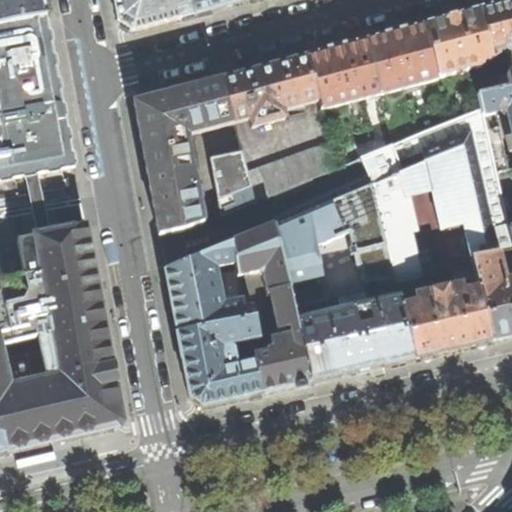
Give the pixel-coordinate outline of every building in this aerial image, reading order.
[(0,0),(0,25),(44,16),(41,0),(0,0)] [(191,19),(186,0),(112,0),(117,26),(130,34),(167,25),(191,19)] [(186,0),(191,19),(233,7),(260,0),(186,0)] [(511,3),(478,13),(488,53),(502,50),(506,55),(510,58),(511,65),(511,64),(511,72),(506,74),(510,89),(511,88),(511,3)] [(448,21),(423,27),(437,79),(480,68),(479,64),(490,61),(488,53),(478,13),(448,21)] [(0,182),(60,171),(74,167),(58,85),(44,16),(0,25),(0,182)] [(397,34),(364,43),(379,96),(437,80),(437,79),(423,27),(397,34)] [(343,48),(307,58),(319,102),(322,112),(379,96),(364,43),(343,48)] [(266,69),(219,81),(232,127),(250,122),(252,130),(285,121),(282,112),(319,102),(307,58),(266,69)] [(144,156),(188,145),(186,136),(232,127),(219,81),(181,91),(143,101),(136,113),(144,156)] [(507,106),(508,117),(511,134),(511,88),(510,89),(480,97),(483,117),(497,113),(502,103),(507,106)] [(497,113),(508,117),(507,106),(502,103),(497,113)] [(483,117),(361,159),(364,167),(368,175),(372,186),(395,284),(414,279),(420,278),(410,234),(416,233),(410,200),(431,195),(442,238),(466,232),(469,249),(466,250),(468,261),(472,260),(497,254),(511,251),(507,231),(496,172),(487,135),(483,117)] [(499,132),(487,135),(496,172),(508,170),(499,132)] [(158,236),(203,222),(188,145),(144,156),(148,178),(158,236)] [(244,172),(252,204),(336,169),(330,145),(315,149),(315,150),(301,153),(301,154),(287,158),(287,159),(273,162),(273,163),(259,167),(260,169),(244,172)] [(241,160),(211,165),(221,216),(252,204),(244,172),(241,160)] [(0,208),(30,202),(38,237),(50,234),(42,201),(66,197),(60,171),(0,182),(0,208)] [(273,220),(274,227),(372,186),(368,175),(322,197),(273,220)] [(369,305),(399,298),(395,284),(372,186),(274,227),(293,309),(365,290),(369,305)] [(96,281),(86,227),(50,234),(38,237),(34,237),(16,241),(23,275),(0,280),(0,457),(114,430),(123,416),(96,281)] [(286,390),(309,384),(296,322),(293,309),(274,227),(253,235),(231,244),(235,264),(238,278),(257,272),(263,277),(267,295),(270,295),(278,330),(290,327),(292,335),(271,340),(272,348),(267,349),(268,352),(255,355),(256,362),(262,396),(286,390)] [(171,303),(177,334),(245,319),(242,301),(223,306),(221,297),(223,296),(220,282),(218,282),(215,268),(235,264),(231,244),(164,270),(171,303)] [(511,337),(511,281),(505,283),(497,254),(472,260),(479,290),(491,342),(511,337)] [(432,301),(420,304),(414,279),(395,284),(399,298),(414,361),(453,351),(491,342),(479,290),(448,297),(446,289),(430,293),(432,301)] [(362,372),(414,361),(399,298),(369,305),(296,322),(309,384),(362,372)] [(204,408),(262,396),(256,362),(227,368),(226,365),(234,363),(236,360),(234,350),(232,348),(223,349),(223,346),(259,339),(255,317),(245,319),(177,334),(182,362),(190,399),(204,408)] [(19,467),(20,471),(58,462),(56,454),(23,461),(18,463),(19,467)]
